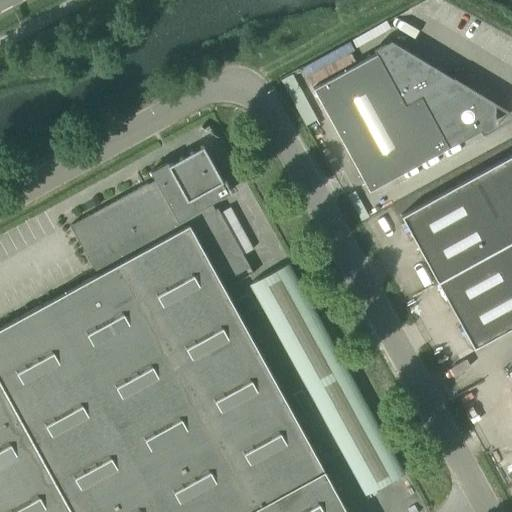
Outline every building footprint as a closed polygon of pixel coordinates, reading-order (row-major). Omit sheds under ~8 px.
[(492,107),(395,48),(380,56),(377,52),(313,88),(369,190),(491,123),(492,107)] [(97,274),(0,326),(0,511),(347,511),(221,282),(249,266),(213,201),(232,191),(225,178),(222,179),(220,176),(218,177),(214,170),(216,169),(214,166),(212,167),(208,160),(210,159),(208,156),(206,157),(205,153),(175,170),(172,166),(173,165),(171,162),(168,164),(167,161),(150,170),(154,178),(70,225),(97,274)] [(511,153),(401,215),(473,347),(511,325),(511,153)] [(366,494),(404,472),(288,262),(250,283),(366,494)] [(248,313),(257,309),(248,291),(239,296),(248,313)]
